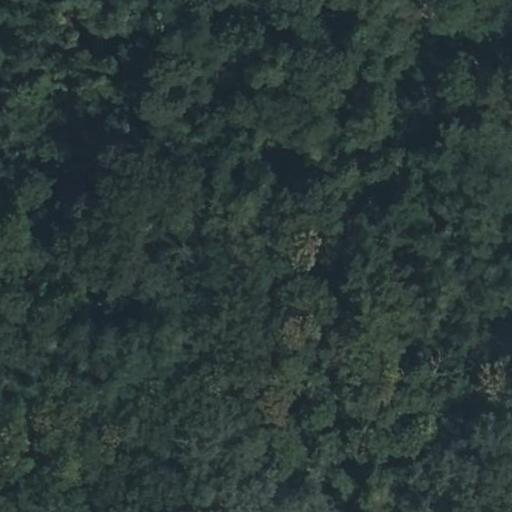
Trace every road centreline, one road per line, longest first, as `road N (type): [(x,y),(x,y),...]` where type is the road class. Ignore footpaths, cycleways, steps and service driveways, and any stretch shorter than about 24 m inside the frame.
road 1 (track): [(0,490),(256,331),(487,76)]
road 2 (track): [(511,300),(425,511)]
road 3 (track): [(416,0),(511,102)]
